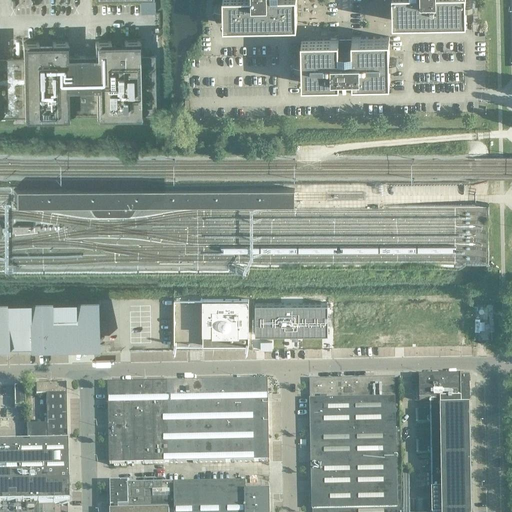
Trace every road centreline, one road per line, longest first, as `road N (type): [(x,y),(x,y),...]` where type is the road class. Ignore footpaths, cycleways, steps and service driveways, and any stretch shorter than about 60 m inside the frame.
road 1 (unclassified): [(291,366),(87,370)]
road 2 (unclassified): [(492,363),(291,366)]
road 3 (unclassified): [(495,511),(492,363)]
road 4 (unclassified): [(293,511),(291,366)]
road 5 (unclassified): [(90,511),(87,370)]
